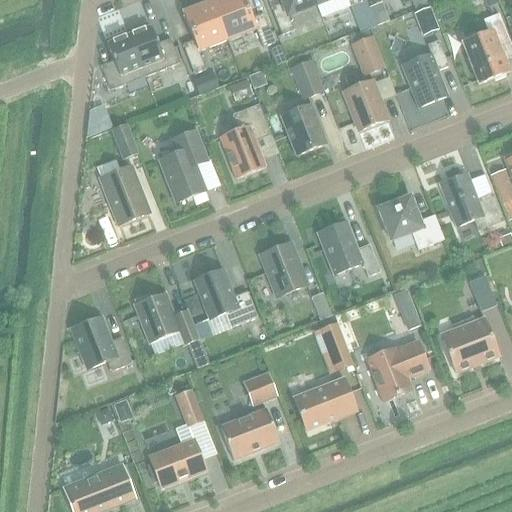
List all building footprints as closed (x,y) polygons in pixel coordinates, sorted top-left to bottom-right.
[(219,0),(212,3),(226,41),(255,30),(262,49),(274,44),(262,14),(251,18),(244,0),(219,0)] [(316,6),(313,0),(280,0),(282,4),(270,8),(281,36),(293,32),(287,18),(316,6)] [(99,21),(116,18),(114,3),(96,5),(99,21)] [(226,41),(212,3),(199,8),(198,5),(184,10),(185,13),(183,14),(193,41),(182,46),(193,75),(205,71),(198,52),(226,41)] [(430,8),(414,14),(423,36),(438,30),(430,8)] [(483,21),(488,34),(462,44),(478,85),(493,79),(494,82),(505,77),(504,75),(508,73),(496,44),(507,39),(498,15),(483,21)] [(150,27),(128,36),(144,78),(179,64),(170,40),(157,45),(150,27)] [(367,30),(348,37),(364,77),(383,69),(371,39),(367,30)] [(144,78),(128,36),(106,44),(113,62),(100,67),(110,92),(144,78)] [(314,65),(345,59),(340,37),(310,43),(314,65)] [(447,97),(437,72),(448,68),(438,41),(426,46),(430,56),(401,67),(417,109),(447,97)] [(280,46),(270,49),(276,65),(286,61),(280,46)] [(303,100),(322,93),(310,63),(291,70),(303,100)] [(212,73),(202,77),(208,90),(217,86),(212,73)] [(247,80),(236,84),(241,97),(251,94),(247,80)] [(372,82),(343,94),(358,133),(387,121),(372,82)] [(89,112),(86,139),(112,129),(103,106),(89,112)] [(254,142),(270,136),(259,106),(232,116),(237,131),(219,138),(235,181),(265,169),(254,142)] [(296,157),(325,145),(310,106),(281,118),(296,157)] [(137,155),(126,125),(111,131),(122,161),(137,155)] [(175,204),(205,193),(195,167),(207,162),(195,132),(171,142),(176,155),(159,162),(175,204)] [(99,180),(118,227),(149,215),(130,168),(99,180)] [(508,221),(511,219),(511,192),(504,172),(490,177),(508,221)] [(478,231),(502,222),(492,195),(477,201),(467,176),(439,187),(455,229),(474,221),(478,231)] [(419,223),(409,198),(394,204),(392,203),(382,207),(381,209),(378,211),(390,242),(411,234),(417,251),(443,241),(434,217),(419,223)] [(357,251),(346,223),(316,235),(333,276),(362,265),(367,278),(380,273),(369,246),(357,251)] [(511,240),(510,235),(498,239),(501,248),(511,243),(511,240)] [(290,245),(259,257),(276,299),(306,287),(290,245)] [(246,293),(233,298),(223,271),(193,283),(208,321),(225,315),(230,329),(256,319),(246,293)] [(495,307),(484,278),(469,284),(480,313),(495,307)] [(407,291),(393,296),(400,313),(414,308),(407,291)] [(148,345),(179,333),(184,347),(198,341),(186,311),(173,316),(165,294),(150,300),(149,296),(134,302),(135,306),(133,306),(148,345)] [(322,294),(310,298),(319,322),(331,317),(322,294)] [(194,296),(184,300),(190,317),(201,313),(194,296)] [(474,323),(472,318),(451,327),(453,332),(440,337),(455,375),(498,357),(483,320),(474,323)] [(131,365),(121,339),(110,343),(101,319),(71,331),(87,371),(106,363),(110,373),(131,365)] [(336,326),(320,332),(335,372),(351,366),(336,326)] [(412,391),(407,380),(428,372),(416,342),(396,351),(395,350),(365,361),(382,403),(412,391)] [(243,384),(252,407),(276,398),(267,375),(243,384)] [(306,433),(356,413),(343,380),(293,399),(306,433)] [(187,428),(202,422),(190,392),(175,398),(187,428)] [(125,400),(113,405),(121,424),(133,419),(125,400)] [(108,410),(97,414),(101,425),(112,421),(108,410)] [(265,411),(219,428),(232,462),(278,444),(265,411)] [(186,478),(187,480),(205,472),(193,441),(148,458),(151,466),(148,468),(154,483),(157,482),(161,490),(179,483),(179,480),(186,478)] [(90,467),(60,479),(64,489),(63,490),(71,511),(104,511),(108,510),(135,500),(121,467),(95,477),(94,477),(90,467)]
